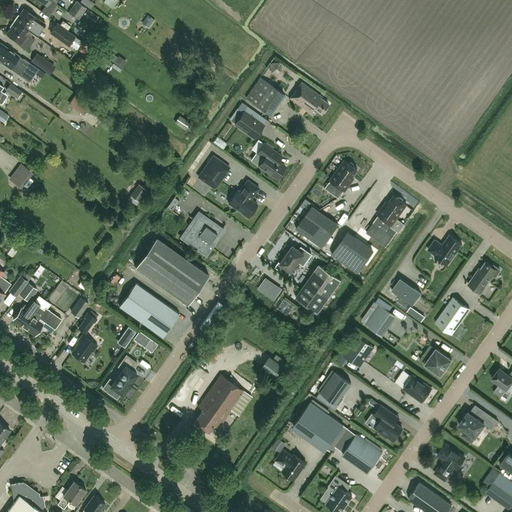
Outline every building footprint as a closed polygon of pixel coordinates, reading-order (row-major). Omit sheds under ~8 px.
[(86,8),(77,1),(68,12),(78,19),(86,8)] [(14,20),(27,30),(28,30),(37,36),(45,23),(24,8),(19,15),(17,16),(14,20)] [(98,16),(87,9),(84,14),(94,21),(98,16)] [(147,15),(141,23),(149,28),(155,20),(147,15)] [(26,32),(27,30),(14,20),(11,25),(11,27),(6,34),(15,40),(14,41),(27,50),(35,38),(26,32)] [(68,45),(74,36),(57,23),(50,32),(68,45)] [(0,42),(0,60),(10,68),(19,55),(0,43),(0,42)] [(55,66),(36,53),(31,60),(50,73),(55,66)] [(13,67),(27,80),(36,69),(22,57),(13,67)] [(284,94),(264,80),(250,101),(270,114),(284,94)] [(321,96),(301,82),(290,98),(310,112),(313,107),(321,113),(328,103),(320,98),(321,96)] [(6,89),(17,97),(21,91),(10,84),(6,89)] [(75,96),(68,105),(83,116),(90,107),(75,96)] [(237,108),(230,119),(236,123),(243,112),(237,108)] [(8,116),(0,109),(0,119),(4,122),(8,116)] [(264,125),(244,111),(243,112),(236,123),(235,124),(254,138),(264,125)] [(175,123),(185,129),(190,122),(180,116),(175,123)] [(274,150),(264,143),(257,153),(264,158),(259,165),(277,178),(285,166),(278,161),(282,156),(274,150)] [(229,167),(213,155),(198,177),(214,188),(229,167)] [(349,163),(345,160),(330,180),(331,181),(329,182),(325,188),(331,192),(336,185),(345,191),(354,178),(352,176),(357,169),(354,167),(354,164),(351,161),(349,163)] [(35,174),(23,163),(10,177),(22,188),(35,174)] [(238,190),(228,203),(248,217),(257,204),(253,201),(250,201),(249,198),(250,198),(252,196),(252,197),(259,188),(247,180),(239,191),(238,190)] [(130,196),(139,202),(147,190),(138,184),(130,196)] [(176,195),(175,195),(167,207),(177,215),(177,214),(172,211),(179,201),(175,197),(176,195)] [(378,214),(386,220),(381,228),(373,223),(366,232),(386,246),(397,231),(390,226),(392,224),(407,204),(402,201),(404,199),(400,197),(397,197),(394,195),(389,203),(387,201),(378,214)] [(324,205),(326,211),(336,207),(334,201),(324,205)] [(330,221),(311,207),(296,228),(322,247),(338,224),(331,219),(330,221)] [(193,218),(189,216),(195,220),(179,242),(180,242),(182,239),(205,255),(204,257),(205,258),(215,242),(212,240),(216,234),(218,235),(225,224),(222,228),(198,211),(193,218)] [(355,236),(348,231),(332,254),(358,272),(373,251),(354,238),(355,236)] [(435,256),(447,264),(462,244),(450,235),(443,245),(435,240),(428,250),(435,255),(435,256)] [(209,274),(156,237),(135,267),(187,304),(209,274)] [(291,271),(292,271),(298,262),(303,265),(312,254),(301,246),(298,249),(293,245),(280,263),(278,262),(275,267),(281,271),(288,276),(291,271)] [(479,268),(468,284),(481,293),(494,275),(495,276),(500,270),(493,265),(492,267),(485,262),(480,269),(479,268)] [(341,280),(319,264),(296,297),(317,313),(341,280)] [(0,276),(0,275),(0,299),(5,293),(4,292),(10,283),(0,276)] [(20,275),(9,290),(16,296),(28,281),(20,275)] [(421,293),(400,278),(392,291),(412,305),(421,293)] [(161,301),(136,282),(119,305),(145,324),(163,337),(179,313),(162,301),(161,301)] [(28,301),(36,289),(28,283),(19,295),(28,301)] [(61,308),(66,302),(50,288),(45,294),(61,308)] [(24,326),(33,313),(39,306),(42,308),(47,301),(39,295),(33,302),(32,302),(25,311),(21,308),(13,319),(24,326)] [(70,312),(78,317),(88,303),(80,297),(70,312)] [(470,309),(453,297),(435,322),(452,334),(470,309)] [(38,320),(40,318),(55,328),(61,319),(47,308),(50,303),(47,301),(42,308),(39,306),(33,313),(24,326),(35,334),(43,324),(38,320)] [(366,324),(382,335),(396,316),(380,304),(366,324)] [(421,322),(425,317),(410,307),(407,312),(421,322)] [(94,321),(97,318),(88,312),(86,315),(87,316),(78,328),(85,332),(93,321),(94,321)] [(401,324),(395,334),(400,337),(406,327),(401,324)] [(93,351),(97,345),(83,334),(78,340),(80,341),(72,352),(84,361),(92,350),(93,351)] [(343,355),(360,367),(374,347),(357,335),(343,355)] [(152,351),(158,345),(151,338),(145,344),(152,351)] [(425,364),(441,375),(445,369),(448,365),(447,365),(452,359),(446,355),(442,352),(436,348),(429,359),(423,355),(420,359),(425,363),(425,364)] [(114,382),(110,379),(103,388),(118,399),(122,393),(122,394),(127,387),(128,387),(132,381),(137,374),(132,370),(137,363),(126,355),(118,366),(123,370),(114,382)] [(288,369),(270,356),(262,367),(281,380),(288,369)] [(511,370),(509,375),(499,368),(492,378),(507,389),(511,381),(511,370)] [(320,392),(339,406),(339,405),(344,398),(341,396),(351,383),(335,371),(320,392)] [(223,421),(231,409),(238,414),(251,395),(244,391),(244,390),(220,373),(198,406),(203,409),(194,421),(209,431),(213,424),(216,426),(220,419),(223,421)] [(410,393),(421,402),(431,388),(413,375),(404,388),(403,389),(410,393)] [(504,404),(510,393),(504,390),(498,401),(504,404)] [(407,400),(404,405),(414,412),(417,407),(407,400)] [(344,425),(311,401),(293,426),(326,449),(344,425)] [(399,418),(390,412),(381,405),(374,415),(380,420),(375,427),(386,434),(386,437),(390,439),(392,439),(394,440),(402,428),(395,423),(399,418)] [(472,441),(484,424),(491,429),(498,421),(485,411),(479,420),(469,413),(468,412),(459,425),(466,430),(462,435),(472,441)] [(0,442),(9,429),(0,422),(0,442)] [(383,452),(357,434),(343,453),(369,472),(383,452)] [(465,457),(445,444),(437,455),(445,460),(442,463),(435,473),(445,480),(454,467),(457,469),(465,457)] [(282,471),(294,480),(306,462),(295,454),(293,456),(283,449),(276,460),(286,467),(282,471)] [(324,452),(317,456),(321,462),(328,458),(324,452)] [(511,454),(508,452),(500,463),(511,472),(511,454)] [(488,476),(494,479),(499,470),(493,466),(488,476)] [(350,486),(336,476),(329,486),(336,491),(326,504),(337,511),(340,511),(352,495),(346,491),(350,486)] [(511,506),(511,490),(495,479),(487,490),(511,507),(511,506)] [(75,503),(86,489),(74,480),(57,503),(64,507),(70,499),(75,503)] [(43,511),(41,510),(45,505),(43,495),(38,496),(37,493),(34,491),(33,488),(23,481),(11,483),(13,501),(5,511),(43,511)] [(447,511),(452,505),(420,482),(408,498),(427,511),(447,511)] [(104,511),(101,508),(105,503),(94,495),(81,511),(104,511)]
